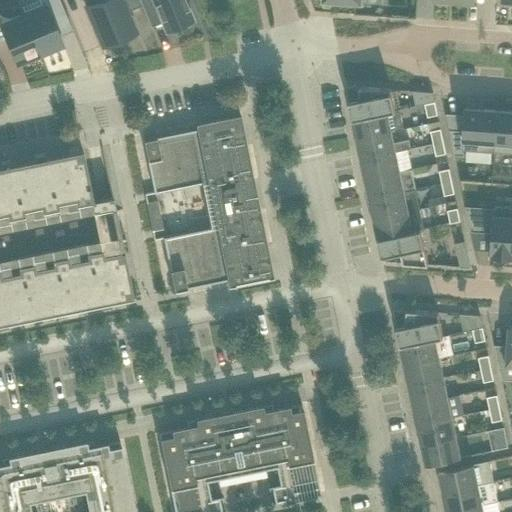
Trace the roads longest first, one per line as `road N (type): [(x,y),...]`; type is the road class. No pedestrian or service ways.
road 1 (residential): [(0,429),(355,354)]
road 2 (residential): [(340,281),(0,351)]
road 3 (residential): [(294,49),(0,106)]
road 4 (residential): [(340,281),(294,49)]
road 5 (residential): [(511,293),(340,281)]
road 6 (residential): [(388,511),(355,354)]
road 7 (residential): [(391,49),(435,78),(511,83)]
road 8 (residential): [(511,40),(433,35),(391,49)]
